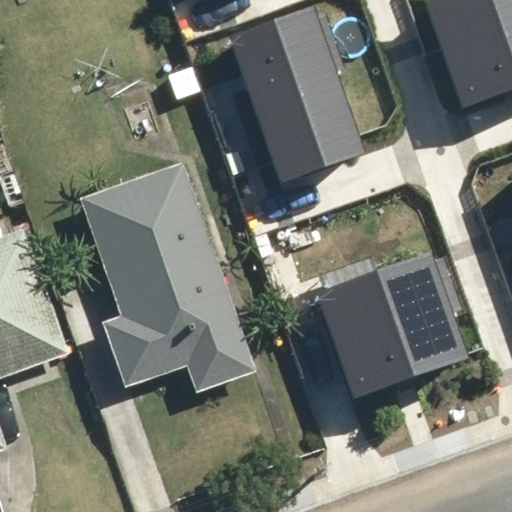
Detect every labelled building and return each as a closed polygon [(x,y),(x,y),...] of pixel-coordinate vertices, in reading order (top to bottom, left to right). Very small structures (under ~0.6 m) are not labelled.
[(304,0),(291,0),(217,27),(274,181),(361,149),(304,0)] [(511,0),(424,0),(458,93),(511,74),(511,0)] [(511,153),(503,157),(511,181),(511,153)] [(176,176),(71,208),(108,327),(92,332),(112,397),(172,378),(181,407),(246,384),(176,176)] [(0,455),(0,454),(0,385),(61,365),(17,236),(0,241),(0,455)] [(417,244),(317,279),(354,382),(453,347),(417,244)]
